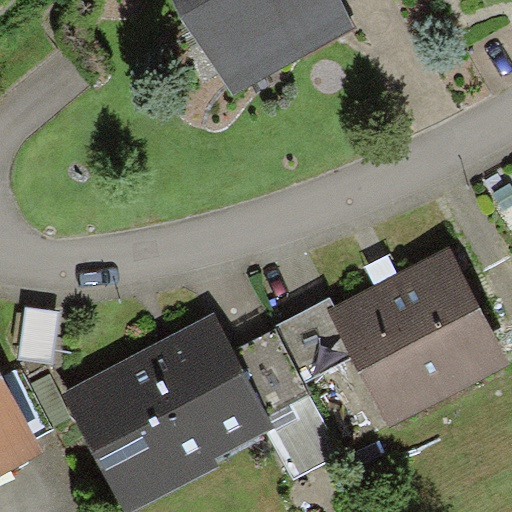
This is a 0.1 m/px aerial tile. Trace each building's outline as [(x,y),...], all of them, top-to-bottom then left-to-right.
[(169,0),(218,84),(341,13),(333,0),(169,0)] [(325,292),(271,322),(303,384),(352,359),(387,421),(507,355),(446,247),(335,309),(325,292)] [(257,408),(303,384),(271,322),(224,346),(205,309),(56,386),(117,502),(266,425),(257,408)] [(0,373),(0,452),(34,433),(0,373)] [(319,473),(347,455),(322,414),(293,432),(319,473)]
